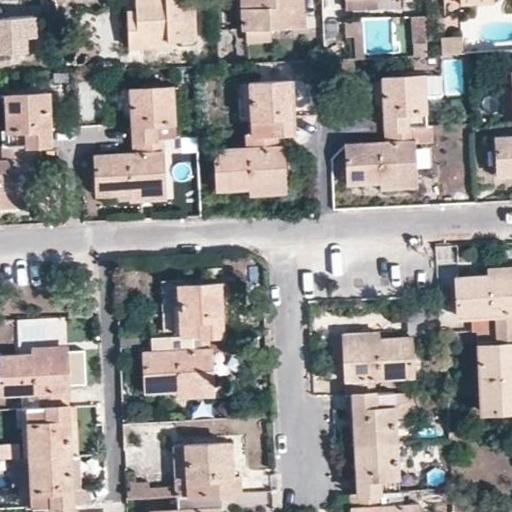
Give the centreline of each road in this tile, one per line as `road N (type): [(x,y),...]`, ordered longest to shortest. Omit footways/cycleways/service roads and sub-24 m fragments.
road 1 (residential): [(288,236),(296,390),(317,508)]
road 2 (residential): [(104,241),(116,490)]
road 3 (residential): [(288,236),(511,224)]
road 4 (residential): [(104,241),(288,236)]
